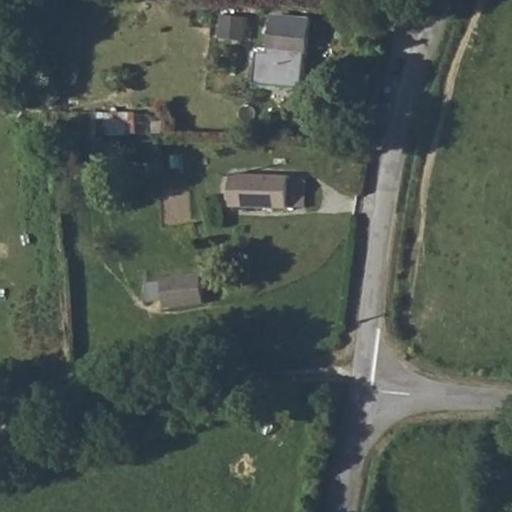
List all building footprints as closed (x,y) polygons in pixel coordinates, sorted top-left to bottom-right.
[(259,74),(295,75),(296,42),(260,40),(259,74)] [(74,124),(47,124),(47,143),(83,143),(83,132),(74,132),(74,124)] [(232,210),(307,208),(306,179),(288,180),(288,175),(231,177),(232,210)] [(158,303),(161,329),(201,325),(198,298),(158,303)] [(35,354),(7,356),(6,350),(0,351),(0,371),(37,369),(35,354)]
